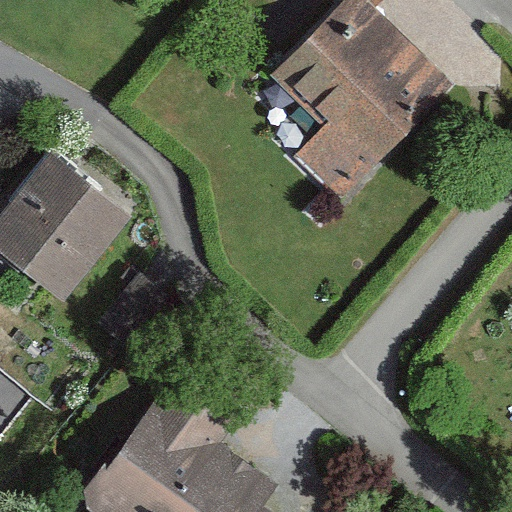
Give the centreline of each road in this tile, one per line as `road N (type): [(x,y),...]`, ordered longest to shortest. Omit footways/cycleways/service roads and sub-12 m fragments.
road 1 (residential): [(93,124),(165,183),(192,287),(334,399)]
road 2 (residential): [(334,399),(511,185)]
road 3 (residential): [(334,399),(465,511)]
